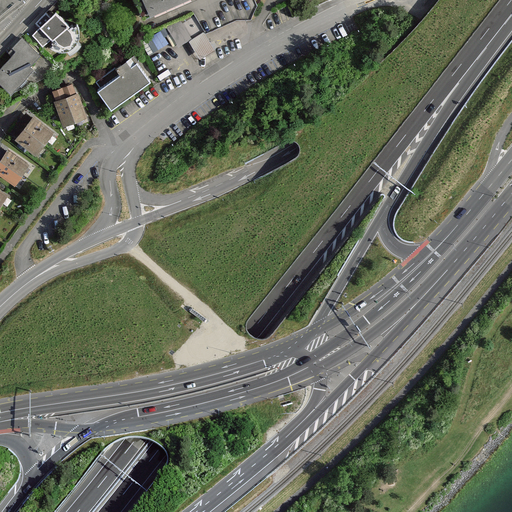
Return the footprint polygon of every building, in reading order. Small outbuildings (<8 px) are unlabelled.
[(141,0),(150,19),(192,0),(141,0)] [(41,27),(32,36),(43,47),(46,45),(51,49),(60,53),(70,50),(76,45),(80,38),(80,30),(76,23),(71,26),(55,10),(49,16),(46,12),(35,23),(41,27)] [(154,35),(161,46),(175,38),(168,26),(154,35)] [(39,55),(24,40),(11,54),(15,58),(0,73),(0,82),(12,94),(34,71),(29,66),(39,55)] [(99,90),(112,109),(151,82),(132,56),(114,69),(119,76),(99,90)] [(75,84),(52,93),(65,128),(88,119),(75,84)] [(33,115),(14,138),(35,154),(54,131),(33,115)] [(7,149),(0,158),(0,174),(14,184),(29,163),(7,149)]
